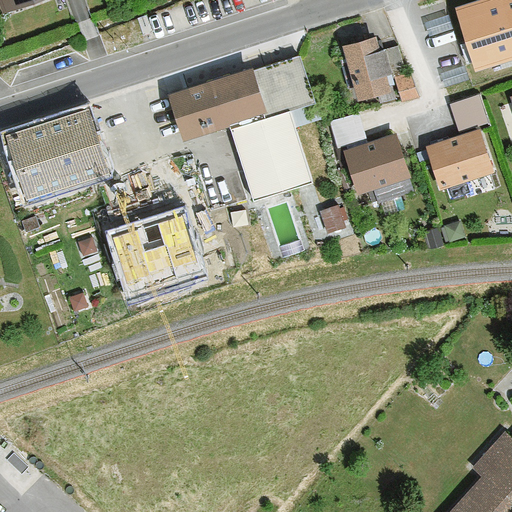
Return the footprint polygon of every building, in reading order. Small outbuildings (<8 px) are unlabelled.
[(0,0),(3,8),(26,0),(0,0)] [(511,0),(490,0),(458,10),(474,62),(511,50),(511,0)] [(344,44),(358,96),(390,87),(376,35),(344,44)] [(171,92),(185,135),(230,120),(255,197),(312,178),(295,125),(317,118),(297,56),(252,71),(251,66),(171,92)] [(460,126),(491,117),(483,89),(452,98),(460,126)] [(5,132),(25,194),(104,168),(84,107),(5,132)] [(332,116),(340,142),(368,134),(361,108),(332,116)] [(428,144),(442,187),(493,170),(480,128),(437,141),(428,144)] [(345,148),(359,191),(410,175),(396,132),(345,148)] [(183,212),(113,235),(133,295),(202,272),(183,212)] [(511,511),(511,437),(504,430),(474,464),(483,472),(447,511),(511,511)]
